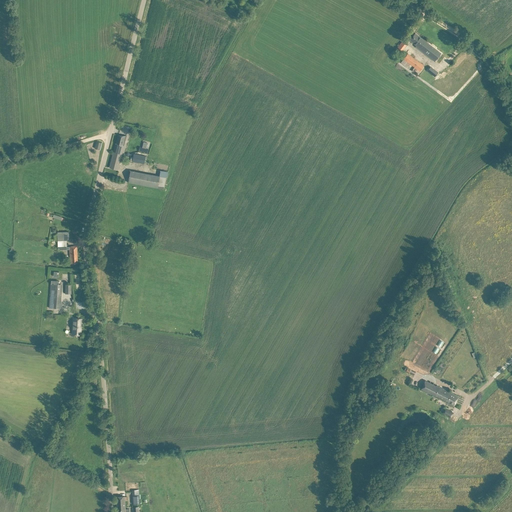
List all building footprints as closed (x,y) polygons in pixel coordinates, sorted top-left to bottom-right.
[(415,46),(435,61),(441,53),(415,33),(410,40),(416,45),(415,46)] [(397,47),(402,50),(406,45),(402,42),(397,47)] [(405,56),(403,59),(414,67),(420,71),(421,70),(424,66),(407,54),(405,56)] [(109,168),(118,170),(126,136),(118,135),(109,168)] [(132,162),(137,163),(144,164),(145,156),(133,154),(133,157),(131,157),(130,160),(132,161),(132,162)] [(128,182),(134,183),(164,189),(166,178),(167,178),(168,172),(166,171),(161,170),(160,176),(130,171),(128,182)] [(57,232),(58,240),(69,240),(69,231),(57,232)] [(71,247),(69,247),(71,264),(78,263),(77,246),(71,246),(71,247)] [(59,308),(60,294),(54,294),(54,296),(50,296),(49,308),(59,308)] [(72,334),(81,335),(82,318),(73,318),(73,322),(74,322),(74,329),(72,329),(72,334)] [(421,390),(454,406),(458,396),(436,386),(425,381),(421,390)] [(442,412),(451,418),(454,413),(445,407),(442,412)] [(122,496),(117,497),(117,511),(129,511),(129,509),(125,509),(124,496),(122,496)]
